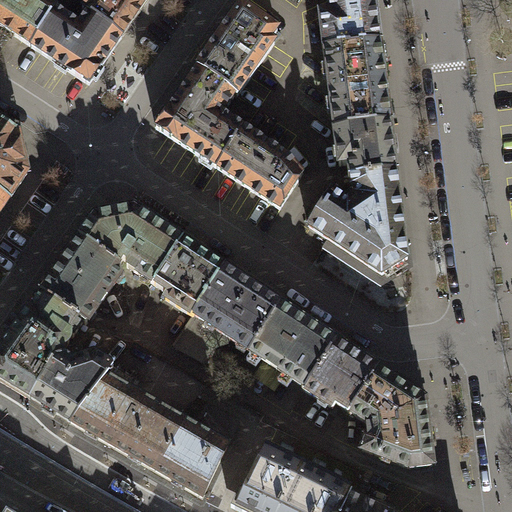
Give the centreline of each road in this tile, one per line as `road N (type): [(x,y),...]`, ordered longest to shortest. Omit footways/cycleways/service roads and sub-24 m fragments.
road 1 (residential): [(482,334),(406,343),(374,335),(103,155)]
road 2 (residential): [(482,334),(438,0)]
road 3 (tertiary): [(161,511),(0,406)]
road 4 (residential): [(213,0),(103,155)]
road 5 (residential): [(103,155),(0,305)]
road 6 (residential): [(508,511),(482,334)]
road 7 (residential): [(103,155),(0,86)]
